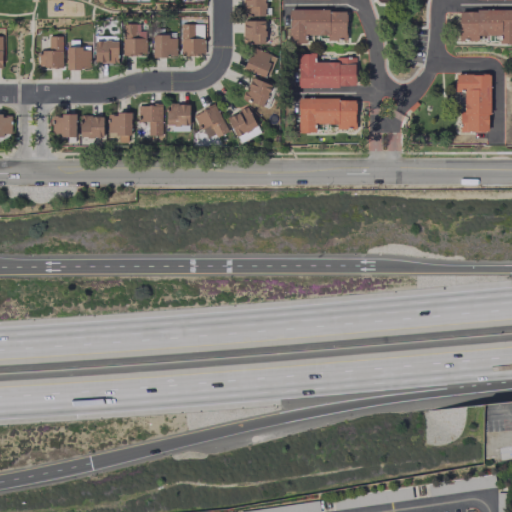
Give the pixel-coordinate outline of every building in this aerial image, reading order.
[(263,0),(241,0),(242,14),(264,14),(263,0)] [(288,9),(287,42),(305,43),(305,34),(326,34),(326,38),(345,39),(345,9),(288,9)] [(511,9),(457,9),(457,40),(477,40),(477,34),(499,35),(498,43),(511,42),(511,9)] [(264,43),(264,20),(242,19),(241,43),(264,43)] [(120,54),(142,55),(143,23),(121,23),(120,54)] [(202,23),(179,23),(180,55),(203,54),(202,23)] [(151,57),(175,57),(175,37),(167,37),(167,34),(152,34),(151,57)] [(37,66),(61,67),(61,36),(48,35),(47,50),(37,50),(37,66)] [(93,63),(116,62),(116,35),(93,36),(93,63)] [(89,46),(65,46),(65,69),(88,69),(89,46)] [(266,76),(273,54),(249,47),(243,69),(266,76)] [(297,86),(354,86),(354,57),(334,57),(334,61),(314,61),(314,53),(297,53),(297,86)] [(489,74),(454,73),(454,90),(463,90),(463,110),(458,110),(458,130),(487,131),(489,74)] [(263,105),(270,84),(249,77),(242,99),(263,105)] [(314,123),(335,123),(335,127),(354,127),(354,98),(297,98),(297,131),(314,131),(314,123)] [(165,130),(187,131),(188,103),(165,103),(165,130)] [(205,140),(226,130),(213,103),(193,113),(205,140)] [(161,134),(160,104),(136,105),(137,120),(147,120),(147,134),(161,134)] [(257,134),(248,107),(227,114),(235,141),(257,134)] [(129,134),(130,112),(106,112),(106,134),(129,134)] [(10,114),(0,113),(0,134),(10,135),(10,114)] [(74,114),(50,113),(50,135),(74,135),(74,114)] [(78,136),(101,136),(102,115),(79,115),(78,136)] [(336,509),(408,498),(406,486),(334,498),(336,509)]
